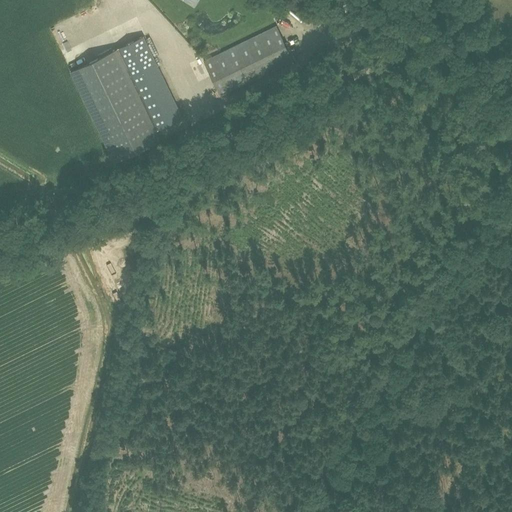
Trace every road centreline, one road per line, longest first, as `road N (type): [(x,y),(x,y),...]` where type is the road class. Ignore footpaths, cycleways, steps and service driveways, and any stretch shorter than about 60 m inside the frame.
road 1 (unclassified): [(0,246),(404,52),(511,126)]
road 2 (track): [(304,511),(493,192)]
